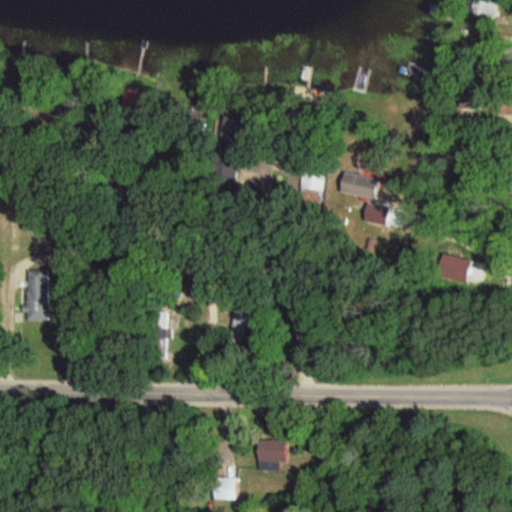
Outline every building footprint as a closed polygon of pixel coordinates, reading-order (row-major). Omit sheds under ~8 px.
[(496,19),(495,0),(475,0),(476,19),(496,19)] [(326,168),(304,167),(304,190),(326,191),(326,168)] [(379,201),(385,182),(365,176),(359,194),(379,201)] [(51,323),(52,271),(30,270),(29,323),(51,323)] [(235,334),(247,334),(247,299),(235,299),(235,334)] [(283,471),(283,463),(292,463),(292,441),(263,441),(263,471),(283,471)]
